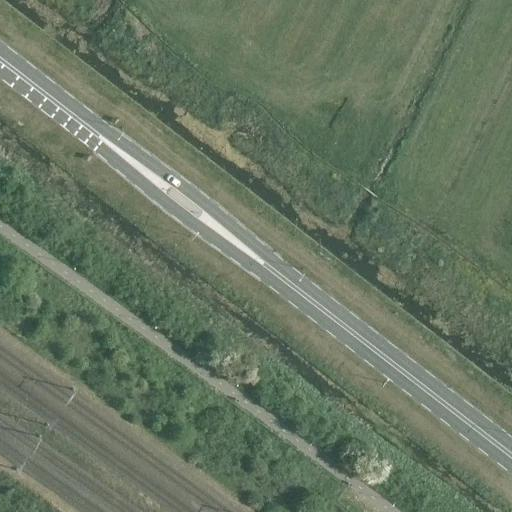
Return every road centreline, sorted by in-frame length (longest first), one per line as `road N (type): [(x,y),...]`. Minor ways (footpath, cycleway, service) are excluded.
road 1 (secondary): [(229,239),(511,457)]
road 2 (secondary): [(100,140),(0,63)]
road 3 (secondary): [(136,168),(191,225),(229,239)]
